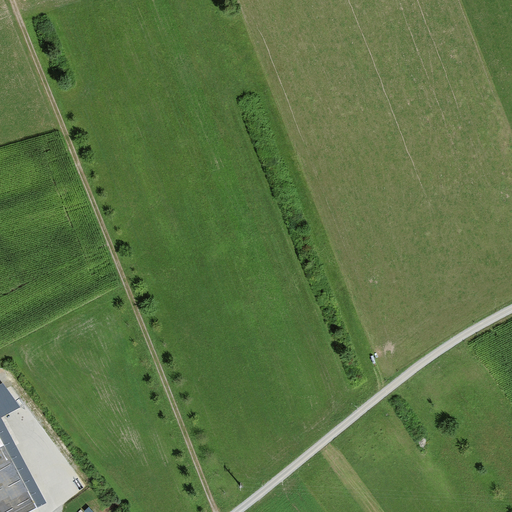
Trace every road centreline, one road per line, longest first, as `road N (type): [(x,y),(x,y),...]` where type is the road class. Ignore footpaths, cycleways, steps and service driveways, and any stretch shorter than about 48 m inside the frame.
road 1 (track): [(217,511),(13,0)]
road 2 (track): [(511,304),(445,344),(236,511)]
